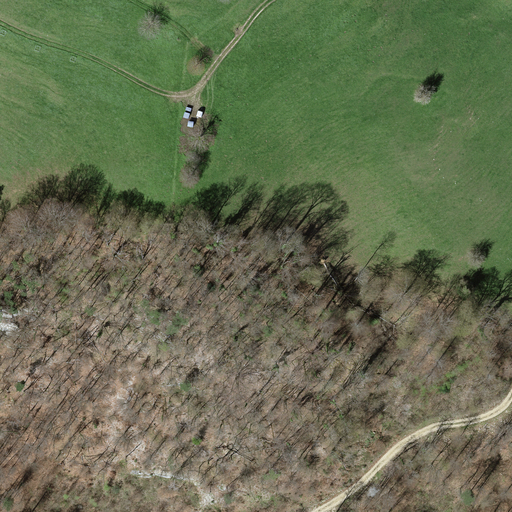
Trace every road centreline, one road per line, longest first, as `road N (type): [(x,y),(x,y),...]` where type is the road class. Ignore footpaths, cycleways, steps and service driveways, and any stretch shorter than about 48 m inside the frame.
road 1 (track): [(0,19),(142,84),(188,94),(216,63),(138,0)]
road 2 (track): [(316,511),(411,438),(490,415),(511,394)]
